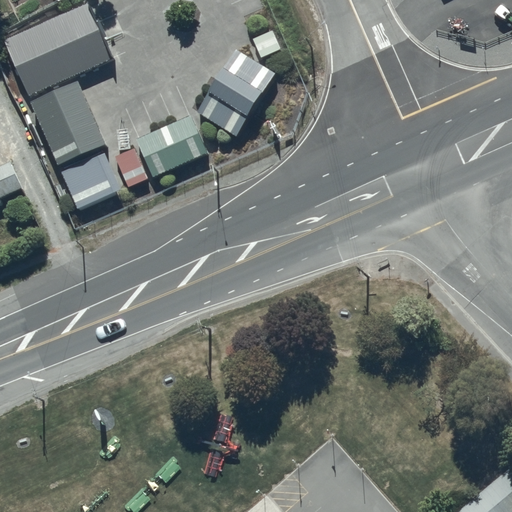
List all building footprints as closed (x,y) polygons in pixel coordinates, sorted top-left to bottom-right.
[(69,7),(0,38),(0,56),(15,88),(91,53),(69,7)] [(237,45),(197,107),(236,134),(278,73),(237,45)] [(55,77),(12,96),(42,160),(84,140),(55,77)] [(193,113),(138,135),(153,173),(208,152),(193,113)] [(116,154),(128,183),(148,175),(136,146),(116,154)] [(100,153),(62,168),(79,205),(116,189),(100,153)] [(0,194),(24,185),(12,158),(0,162),(0,194)] [(511,511),(511,469),(510,467),(460,508),(463,511),(511,511)]
